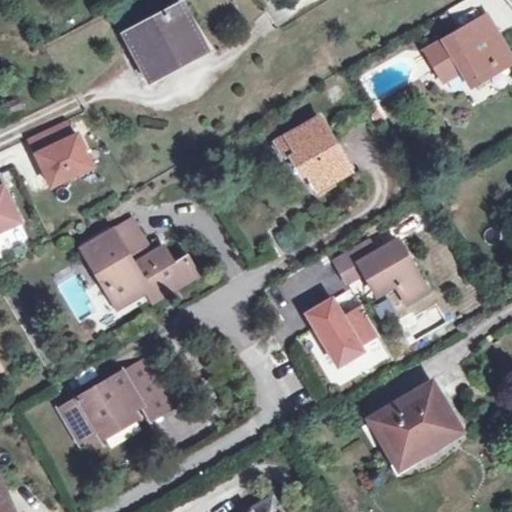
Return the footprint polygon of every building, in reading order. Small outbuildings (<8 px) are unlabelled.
[(134,30),(123,36),(145,78),(202,47),(179,5),(144,24),(137,10),(126,16),(134,30)] [(488,15),(479,20),(488,37),(497,32),(488,15)] [(488,37),(479,20),(426,51),(444,82),(462,71),(470,66),(480,83),(511,64),(511,57),(497,32),(488,37)] [(470,66),(462,71),(472,88),(480,83),(470,66)] [(316,190),(349,172),(318,118),(275,143),(285,159),(295,153),(316,190)] [(73,138),(65,121),(28,139),(51,188),(92,168),(77,136),(73,138)] [(0,189),(0,231),(19,223),(3,188),(0,189)] [(111,231),(125,254),(145,243),(130,218),(110,230),(111,231)] [(125,254),(111,231),(81,249),(120,315),(150,298),(146,292),(176,274),(172,266),(161,247),(131,265),(125,254)] [(377,295),(395,284),(406,304),(427,292),(398,241),(360,262),(351,248),(331,259),(347,283),(364,273),(377,295)] [(146,292),(150,298),(194,272),(186,258),(172,266),(176,274),(146,292)] [(136,402),(163,386),(145,358),(59,409),(79,442),(96,431),(131,411),(139,406),(136,402)] [(174,406),(163,386),(136,402),(139,406),(148,421),(174,406)] [(398,445),(408,463),(459,432),(432,386),(372,421),(389,450),(398,445)] [(136,419),(131,411),(96,431),(101,440),(136,419)] [(399,468),(408,463),(398,445),(389,450),(399,468)] [(0,511),(14,511),(0,481),(0,511)] [(280,511),(272,498),(248,511),(280,511)]
